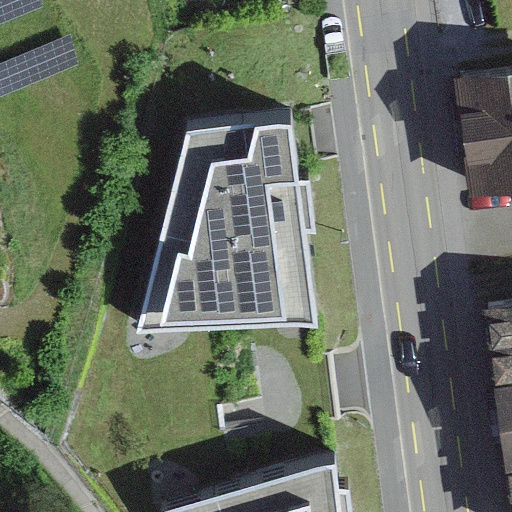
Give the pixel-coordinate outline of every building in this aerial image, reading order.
[(511,60),(458,65),(468,176),(511,172),(511,60)] [(288,114),(188,122),(139,320),(315,315),(303,221),(312,221),(307,174),(297,174),(288,114)] [(511,280),(487,284),(511,485),(511,280)] [(322,356),(140,377),(145,459),(340,413),(330,356),(322,356)] [(319,456),(164,503),(169,511),(350,511),(347,479),(337,479),(334,455),(319,456)]
